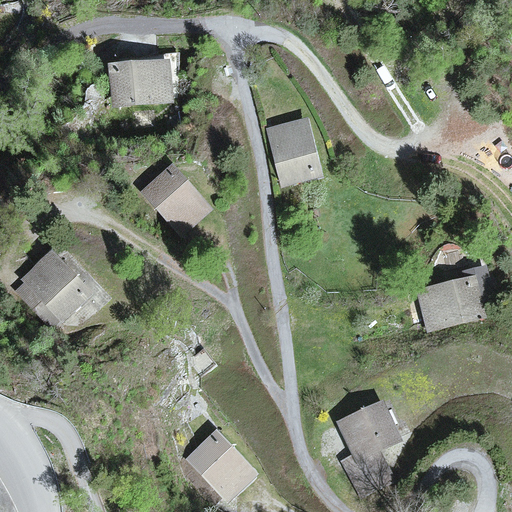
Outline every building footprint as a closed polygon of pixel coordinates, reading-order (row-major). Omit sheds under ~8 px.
[(161,62),(97,71),(104,118),(167,109),(161,62)] [(322,175),(307,120),(270,129),(284,185),(322,175)] [(207,217),(157,166),(129,193),(179,244),(207,217)] [(82,301),(37,258),(5,290),(53,334),(82,301)] [(476,321),(462,276),(406,290),(423,337),(476,321)] [(399,451),(380,407),(336,422),(354,470),(399,451)] [(224,511),(255,480),(208,435),(178,474),(220,511),(224,511)]
